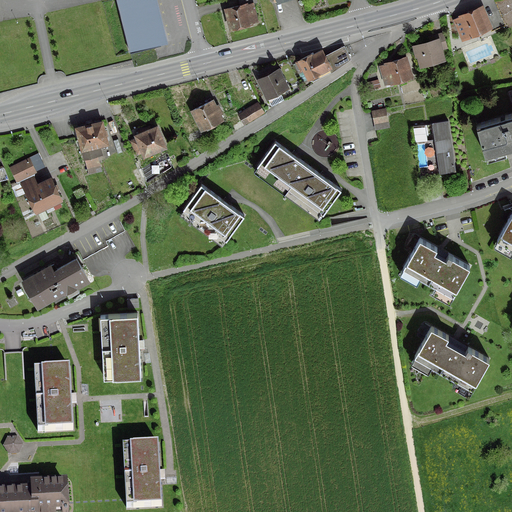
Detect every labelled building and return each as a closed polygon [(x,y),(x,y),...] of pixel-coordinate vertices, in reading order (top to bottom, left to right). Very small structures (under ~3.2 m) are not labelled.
[(118,0),(130,52),(168,43),(158,0),(118,0)] [(245,4),(225,9),(230,28),(250,23),(257,21),(252,3),(245,4)] [(454,19),(453,19),(460,36),(467,33),(468,36),(489,27),(490,31),(505,25),(498,10),(484,16),(482,9),(479,8),(454,19)] [(417,55),(418,55),(421,66),(432,63),(432,62),(431,61),(442,58),(439,48),(445,47),(442,34),(442,33),(434,36),(435,36),(436,40),(414,46),(417,55)] [(300,70),(303,68),(310,81),(331,70),(349,58),(343,46),(324,56),(321,51),(310,56),(310,55),(299,61),(300,64),(297,65),(300,70)] [(391,83),(410,77),(404,57),(385,63),(385,64),(379,66),(385,84),(391,82),(391,83)] [(278,91),(286,87),(277,70),(271,73),(270,69),(262,73),(264,76),(258,79),(271,105),(282,99),(278,91)] [(511,113),(476,124),(484,155),(511,146),(511,90),(508,91),(511,107),(511,113)] [(192,110),(201,129),(220,120),(218,114),(221,113),(217,105),(214,106),(211,100),(192,110)] [(257,103),(239,114),(244,123),(262,112),(257,103)] [(384,109),(371,111),(375,129),(388,127),(384,109)] [(106,142),(101,121),(76,128),(86,167),(98,164),(94,145),(106,142)] [(424,124),(412,126),(418,168),(438,165),(439,172),(454,170),(447,121),(431,123),(434,139),(426,140),(424,124)] [(142,152),(143,154),(163,146),(155,127),(149,129),(148,126),(137,130),(139,134),(135,135),(136,138),(130,141),(135,155),(142,152)] [(311,167),(278,143),(258,171),(292,195),(311,167)] [(34,172),(28,159),(10,167),(17,180),(34,172)] [(345,190),(311,167),(292,195),(325,218),(345,190)] [(32,177),(21,182),(35,211),(59,198),(50,179),(36,186),(32,177)] [(251,217),(208,188),(189,216),(232,245),(251,217)] [(511,211),(496,239),(511,248),(511,211)] [(107,245),(105,241),(124,230),(117,217),(98,228),(100,232),(74,247),(81,259),(107,245)] [(436,248),(419,238),(402,268),(452,296),(469,266),(447,254),(445,258),(449,261),(445,267),(430,258),(436,248)] [(64,292),(87,279),(75,258),(52,271),(49,266),(23,281),(37,304),(63,289),(64,292)] [(137,298),(126,299),(127,307),(137,307),(137,298)] [(144,377),(140,317),(105,319),(109,379),(144,377)] [(471,388),(488,359),(467,347),(464,351),(468,353),(465,359),(441,346),(447,336),(430,326),(413,356),(471,388)] [(80,431),(76,371),(41,373),(45,433),(80,431)] [(16,438),(7,439),(3,446),(8,453),(17,453),(20,445),(16,438)] [(167,509),(164,449),(128,451),(132,511),(167,509)] [(31,492),(10,493),(10,511),(57,511),(66,511),(64,484),(31,486),(31,492)] [(0,511),(10,511),(10,493),(0,493),(0,511)]
